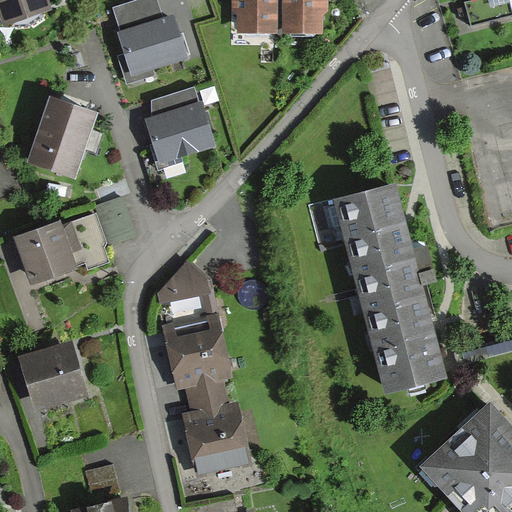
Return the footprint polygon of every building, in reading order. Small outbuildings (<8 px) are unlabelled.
[(51,0),(0,0),(0,6),(5,21),(53,4),(51,0)] [(275,0),(238,0),(238,38),(276,38),(275,0)] [(319,0),(282,0),(282,38),(320,38),(319,0)] [(129,53),(121,55),(129,80),(155,72),(152,62),(187,51),(174,12),(121,30),(129,53)] [(157,113),(148,116),(161,155),(211,139),(195,88),(153,101),(157,113)] [(93,107),(53,95),(32,159),(73,172),(93,107)] [(396,183),(334,199),(385,396),(448,378),(396,183)] [(60,215),(19,229),(34,273),(75,258),(60,215)] [(217,294),(189,264),(155,298),(161,305),(217,294)] [(216,317),(163,328),(176,392),(187,390),(189,401),(221,394),(219,384),(230,381),(216,317)] [(70,339),(24,353),(38,398),(84,385),(70,339)] [(511,416),(490,393),(419,458),(467,511),(506,511),(511,507),(511,416)] [(221,394),(189,401),(191,413),(181,415),(191,465),(246,454),(236,405),(224,407),(221,394)] [(114,511),(109,491),(54,505),(55,511),(114,511)]
